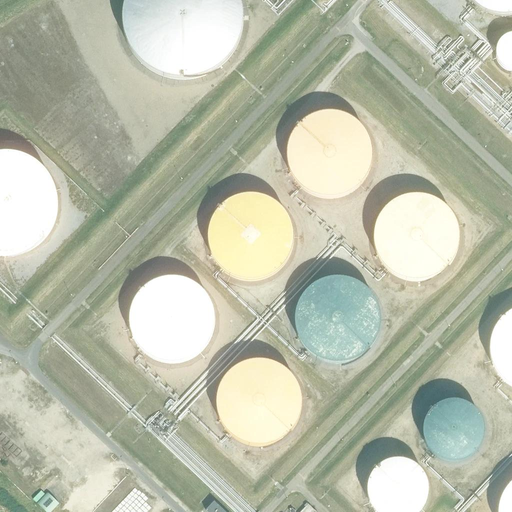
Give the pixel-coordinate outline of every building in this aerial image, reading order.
[(240,25),(240,19),(240,13),(239,7),(238,1),(237,0),(125,0),(124,4),(123,10),(122,16),(122,22),(123,28),(124,34),(126,40),(128,46),(131,51),(135,56),(139,60),(143,65),(148,68),(153,71),(159,74),(165,76),(171,77),(177,78),(183,78),(189,78),(195,77),(201,75),(206,73),(212,70),(217,66),(222,62),(226,58),(230,53),(233,48),(236,43),(238,37),(239,31),(240,25)] [(511,0),(470,0),(472,2),(476,5),(481,8),(486,11),(491,13),(496,14),(501,15),(507,14),(511,13),(511,0)] [(511,34),(511,35),(507,36),(504,37),(501,40),(499,42),(497,46),(496,49),(496,52),(496,55),(497,59),(499,62),(501,65),(504,67),(508,69),(511,70),(511,69),(511,34)] [(368,157),(368,152),(367,146),(366,140),(363,135),(360,130),(357,125),(352,121),(347,118),(342,115),(336,114),(331,113),(325,112),(319,113),(313,115),(308,117),(303,120),(298,124),(294,128),(291,133),(288,138),(287,144),(286,150),(285,156),(286,161),(288,167),(290,173),(293,178),(297,182),(301,186),(306,189),(311,192),(317,194),(323,195),(329,195),(335,194),(340,193),(346,190),(351,187),(355,183),(359,179),(363,174),(365,169),(367,163),(368,157)] [(62,208),(62,202),(61,197),(60,191),(58,186),(55,180),(52,176),(49,171),(45,167),(40,163),(36,160),(31,157),(25,155),(20,154),(14,153),(8,152),(3,152),(0,152),(0,259),(4,260),(10,260),(16,259),(21,258),(27,257),(32,254),(37,251),(42,248),(46,244),(50,240),(53,235),(56,230),(58,225),(60,219),(61,214),(62,208)] [(292,242),(293,236),(292,230),(290,224),(288,218),(284,212),(280,208),(275,204),(270,201),(264,198),(258,197),(251,196),(245,197),(239,198),(233,201),(227,204),(223,208),(218,213),(215,218),(212,224),(211,230),(210,236),(210,242),(211,248),(214,254),(217,260),(220,265),(223,268),(230,273),(236,276),(242,278),(248,279),(254,279),(261,278),(267,276),(272,273),(278,269),(282,265),(286,260),(289,254),(291,248),(292,242)] [(457,242),(457,236),(456,230),(455,224),(452,218),(449,212),(445,208),(440,204),(434,201),(428,198),(422,197),(416,196),(410,197),(403,198),(398,201),(392,204),(387,208),(383,213),(380,218),(377,224),(375,230),(375,236),(375,242),(376,248),(378,254),(381,260),(385,265),(387,266),(389,269),(395,273),(401,276),(407,278),(413,279),(419,279),(425,278),(431,276),(437,273),(442,269),(447,265),(451,260),(454,254),(456,248),(457,242)] [(213,324),(213,319),(213,313),(211,307),(209,302),(206,296),(202,292),(198,288),(193,284),(188,282),(182,280),(177,279),(171,279),(165,279),(159,281),(154,283),(149,286),(144,290),(140,294),(137,299),(134,304),(132,310),(131,315),(131,321),(131,327),(133,333),(135,338),(138,343),(142,348),(144,350),(151,355),(156,358),(162,360),(167,361),(173,361),(179,360),(185,359),(190,357),(195,354),(200,350),(204,346),(207,341),(210,336),(212,330),(213,324)] [(377,325),(377,319),(376,313),(375,307),(372,301),(369,296),(364,291),(360,287),(354,284),(348,281),(342,280),(336,279),(330,280),(323,281),(318,284),(312,287),(307,291),(303,296),(300,301),(297,307),(295,313),(295,319),(295,325),(296,332),(298,338),(301,343),(305,348),(310,353),(315,356),(320,359),(327,361),(333,362),(339,362),(345,361),(351,359),(357,356),(362,352),(367,348),(371,343),(374,337),(376,331),(377,325)] [(511,309),(508,312),(503,316),(499,320),(495,324),(493,330),(490,335),(489,341),(489,347),(489,353),(490,358),(492,364),(495,369),(498,374),(502,378),(507,382),(511,385),(511,309)] [(298,407),(298,402),(297,396),(296,390),(294,385),(291,380),(287,375),(283,371),(278,368),(273,365),(268,363),(262,362),(257,362),(251,362),(245,363),(240,365),(235,368),(230,371),(226,375),(222,380),(219,385),(217,390),(216,396),(215,402),(216,407),(217,413),(218,418),(221,424),(224,428),(228,433),(232,436),(237,439),(243,442),(248,443),(254,444),(260,444),(265,443),(271,442),(276,439),(281,436),(285,433),(289,428),(292,424),(295,418),(297,413),(298,407)] [(479,436),(479,430),(479,425),(477,419),(475,414),(471,410),(467,406),(461,403),(456,402),(450,401),(445,402),(439,403),(434,406),(430,409),(426,414),(423,419),(422,424),(421,430),(422,436),(423,441),(426,446),(429,451),(434,454),(439,457),(444,459),(450,459),(456,459),(461,457),(466,454),(471,451),(474,446),(477,441),(479,436)] [(425,496),(425,490),(425,484),(423,479),(421,474),(417,469),(413,466),(408,463),(403,461),(397,460),(392,460),(386,461),(381,464),(376,467),(372,471),(369,476),(367,481),(366,486),(366,492),(367,498),(369,503),(372,508),(375,511),(414,511),(417,510),(420,506),(423,501),(425,496)] [(511,511),(511,480),(510,483),(506,487),(503,492),(500,497),(499,503),(498,509),(497,511),(511,511)] [(39,486),(31,495),(35,499),(43,489),(39,486)] [(45,511),(50,511),(59,504),(48,493),(37,504),(45,511)] [(206,511),(224,511),(214,502),(205,511),(206,511)]
